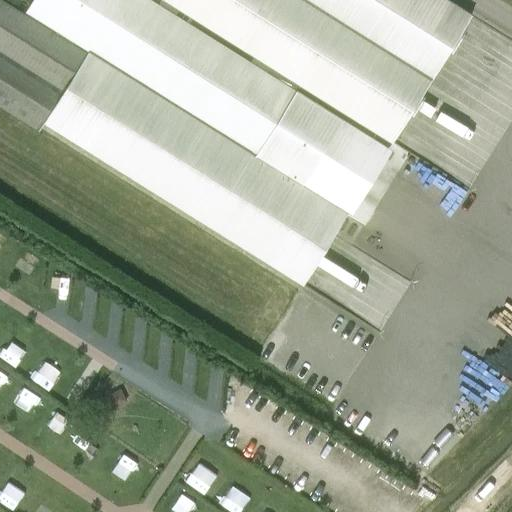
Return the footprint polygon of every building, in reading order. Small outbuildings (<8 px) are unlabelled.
[(0,0),(0,108),(38,133),(43,124),(292,279),(337,209),(286,177),(327,111),(296,92),(299,89),(380,140),(390,125),(461,13),(440,0),(159,0),(162,2),(158,7),(146,0),(34,0),(26,13),(56,33),(55,35),(0,0)] [(56,271),(49,290),(67,296),(73,277),(56,271)] [(91,292),(81,309),(100,320),(110,303),(91,292)] [(1,356),(15,365),(24,349),(10,340),(1,356)] [(474,433),(481,425),(442,392),(435,400),(474,433)] [(424,479),(455,446),(434,427),(403,459),(424,479)]
